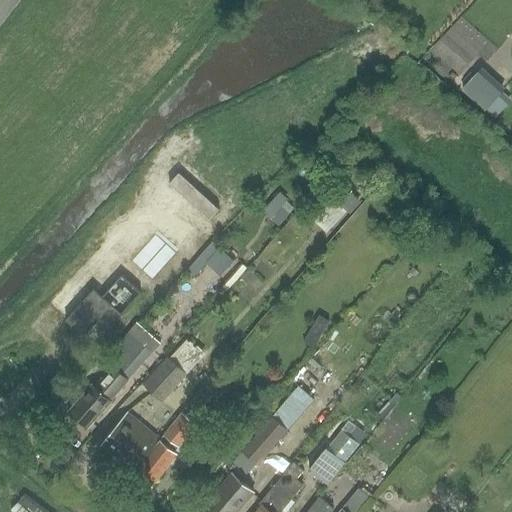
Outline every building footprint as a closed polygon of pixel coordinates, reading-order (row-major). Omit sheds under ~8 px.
[(511,92),(481,66),(464,85),(500,116),(511,101),(511,92)] [(219,209),(179,173),(169,184),(210,220),(219,209)] [(324,233),(363,202),(346,181),(307,212),(324,233)] [(267,206),(281,221),(296,206),(282,191),(267,206)] [(112,305),(93,289),(65,320),(83,337),(112,305)] [(320,316),(304,342),(314,348),(330,322),(320,316)] [(111,400),(128,381),(160,344),(138,324),(128,334),(105,360),(113,367),(95,387),(93,384),(69,412),(88,429),(102,413),(104,414),(111,406),(110,404),(112,401),(111,400)] [(187,374),(206,353),(188,338),(169,358),(187,374)] [(187,374),(169,358),(167,356),(143,383),(162,401),(187,374)] [(134,472),(160,440),(127,413),(101,445),(134,472)] [(178,447),(196,424),(181,413),(163,435),(178,447)] [(255,468),(285,432),(269,419),(239,454),(255,468)] [(198,455),(213,436),(203,428),(188,447),(198,455)] [(160,440),(134,472),(151,486),(177,454),(160,440)] [(344,465),(331,455),(325,450),(309,470),(328,485),(344,465)] [(261,505),(255,511),(280,511),(303,485),(296,479),(304,470),(294,462),(287,471),(260,503),(261,505)] [(235,511),(252,493),(242,484),(232,475),(199,511),(235,511)] [(331,511),(334,508),(320,497),(308,511),(331,511)]
